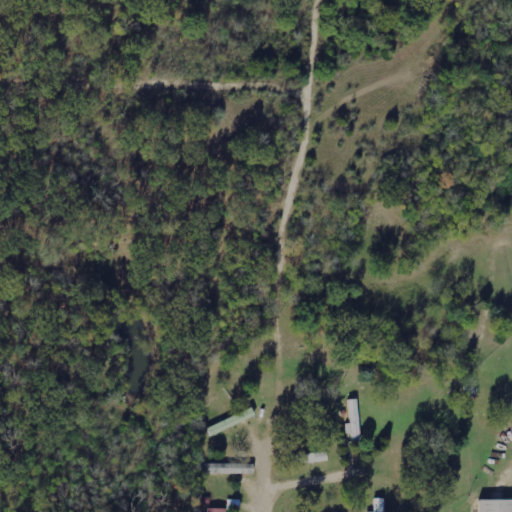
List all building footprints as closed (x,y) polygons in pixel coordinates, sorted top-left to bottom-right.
[(352,423),(348,423),(349,440),(362,439),(358,399),(350,400),(352,423)] [(228,429),(225,422),(209,427),(212,435),(228,429)] [(295,455),(297,464),(329,460),(328,451),(295,455)] [(385,511),(385,498),(375,498),(375,511),(385,511)] [(511,511),(511,500),(483,500),(482,511),(511,511)]
